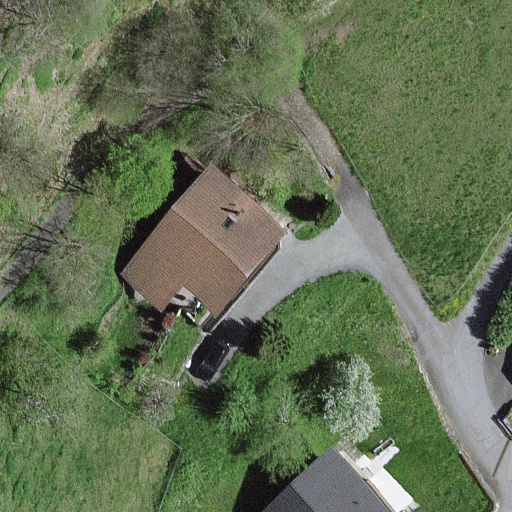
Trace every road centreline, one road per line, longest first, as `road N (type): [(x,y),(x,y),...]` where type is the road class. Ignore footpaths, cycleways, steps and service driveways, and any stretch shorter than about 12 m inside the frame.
road 1 (residential): [(466,368),(438,345),(330,154)]
road 2 (residential): [(466,368),(472,335),(511,258)]
